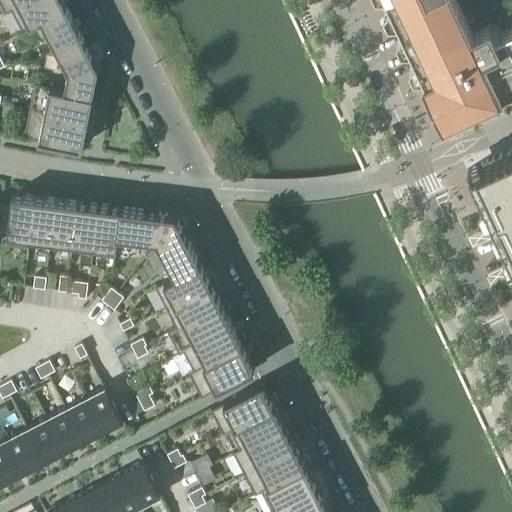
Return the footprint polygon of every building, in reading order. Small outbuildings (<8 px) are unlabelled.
[(25,0),(11,7),(21,28),(66,5),(63,0),(25,0)] [(445,112),(511,81),(511,0),(390,0),(406,32),(423,66),(445,112)] [(41,18),(60,54),(85,41),(84,41),(85,41),(79,29),(78,29),(66,5),(21,28),(22,28),(41,18)] [(42,83),(42,84),(92,94),(97,66),(85,41),(60,54),(68,70),(65,87),(42,83)] [(42,84),(37,109),(87,119),(87,118),(89,109),(92,94),(42,84)] [(87,119),(37,109),(32,136),(82,146),(85,129),(85,130),(87,121),(86,121),(87,119)] [(511,147),(471,167),(511,255),(511,147)] [(7,233),(29,236),(34,196),(34,195),(23,194),(23,195),(12,193),(7,233)] [(29,236),(51,238),(56,199),(55,199),(56,198),(45,196),(45,197),(34,196),(29,236)] [(51,238),(72,241),(77,201),(77,200),(66,199),(66,200),(56,199),(51,238)] [(77,201),(71,249),(93,251),(99,204),(89,203),(88,202),(88,203),(87,203),(84,202),(78,202),(77,201)] [(99,204),(93,251),(115,254),(117,242),(116,242),(120,207),(116,206),(110,206),(109,206),(109,205),(108,205),(99,204)] [(120,207),(116,242),(117,242),(153,246),(157,241),(156,239),(174,214),(145,210),(145,209),(132,208),(121,207),(120,207)] [(174,275),(175,276),(200,263),(182,229),(176,217),(174,214),(156,239),(157,241),(174,275)] [(174,275),(155,285),(166,306),(210,283),(200,263),(175,276),(174,275)] [(38,274),(37,286),(45,287),(46,275),(38,274)] [(60,277),(58,289),(66,290),(68,278),(60,277)] [(73,279),(71,290),(79,291),(80,280),(73,279)] [(79,291),(78,295),(86,296),(88,281),(80,280),(79,291)] [(176,326),(177,327),(221,303),(210,283),(166,306),(176,326)] [(111,285),(102,298),(108,302),(117,290),(111,285)] [(117,290),(108,302),(114,307),(124,295),(117,290)] [(176,326),(168,330),(177,348),(179,351),(232,324),(227,314),(221,303),(177,327),(176,326)] [(130,316),(120,321),(124,328),(134,323),(130,316)] [(179,352),(173,356),(182,374),(189,370),(189,371),(242,344),(237,333),(232,324),(179,351),(179,352)] [(143,335),(131,342),(134,349),(144,343),(146,342),(143,335)] [(82,341),(74,345),(80,356),(87,352),(82,341)] [(144,343),(134,349),(138,355),(148,350),(144,343)] [(242,344),(189,371),(201,395),(254,367),(247,353),(243,345),(243,346),(242,344)] [(50,358),(42,362),(48,372),(55,369),(50,358)] [(41,376),(48,372),(42,362),(35,365),(41,376)] [(11,378),(4,382),(10,392),(17,389),(11,378)] [(262,381),(211,408),(223,432),(230,429),(229,428),(274,405),(273,403),(269,395),(262,381)] [(0,390),(2,396),(10,392),(4,382),(0,383),(0,390)] [(149,383),(135,391),(139,398),(149,392),(153,390),(149,383)] [(105,386),(85,396),(102,430),(123,420),(105,386)] [(149,392),(139,398),(145,408),(155,403),(149,392)] [(83,440),(102,430),(85,396),(65,406),(83,440)] [(239,447),(240,448),(284,425),(274,405),(229,428),(230,429),(239,447)] [(64,450),(83,440),(65,406),(46,416),(64,450)] [(45,460),(64,450),(46,416),(27,426),(45,460)] [(239,447),(233,450),(244,471),(295,445),(284,425),(240,448),(239,447)] [(26,470),(45,460),(27,426),(8,436),(26,470)] [(0,467),(7,480),(26,470),(8,436),(0,439),(0,467)] [(295,445),(244,471),(245,474),(255,493),(261,489),(261,488),(305,465),(295,445)] [(178,446),(167,452),(171,458),(181,453),(178,446)] [(201,480),(216,475),(209,450),(194,455),(201,480)] [(181,453),(171,458),(174,465),(187,459),(183,452),(181,453)] [(143,459),(122,469),(140,504),(160,493),(143,459)] [(261,489),(273,511),(317,488),(316,486),(312,478),(305,465),(261,488),(261,489)] [(120,511),(124,511),(140,504),(122,469),(103,480),(120,511)] [(96,511),(120,511),(103,480),(84,489),(96,511)] [(202,485),(188,492),(192,499),(202,494),(206,492),(202,485)] [(273,511),(324,511),(328,510),(322,497),(318,489),(317,488),(273,511)] [(71,511),(96,511),(84,489),(65,499),(71,511)] [(202,494),(192,499),(195,506),(206,500),(202,494)] [(45,511),(71,511),(65,499),(45,510),(45,511)]
